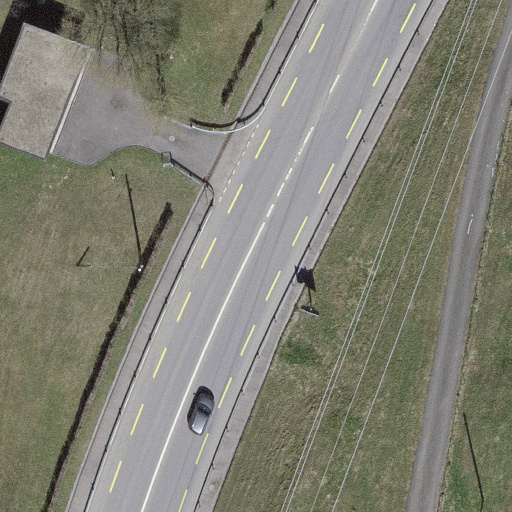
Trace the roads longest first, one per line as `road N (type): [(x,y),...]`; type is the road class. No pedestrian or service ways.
road 1 (secondary): [(377,0),(178,412),(143,511)]
road 2 (track): [(511,48),(423,511)]
